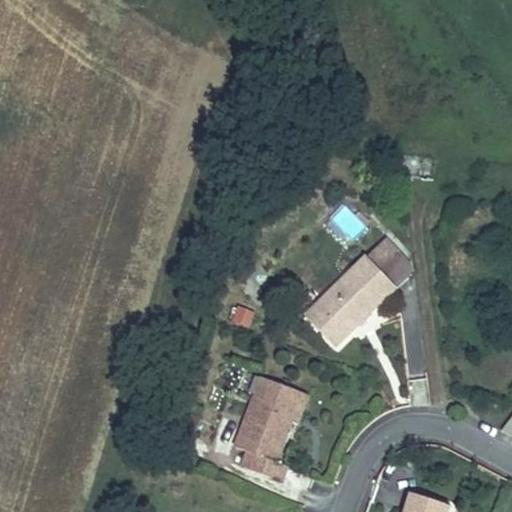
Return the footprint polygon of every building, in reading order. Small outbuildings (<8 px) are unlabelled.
[(355,241),(369,227),(345,204),(332,218),(355,241)] [(328,344),(387,286),(370,268),(388,250),(376,237),(306,303),(320,317),(310,326),(328,344)] [(320,317),(306,303),(297,312),(310,326),(320,317)] [(250,388),(229,452),(243,456),(252,459),(246,477),(275,487),(281,467),(276,466),(296,403),(250,388)] [(246,477),(252,459),(243,456),(237,474),(246,477)] [(405,492),(397,511),(446,511),(448,508),(405,492)]
